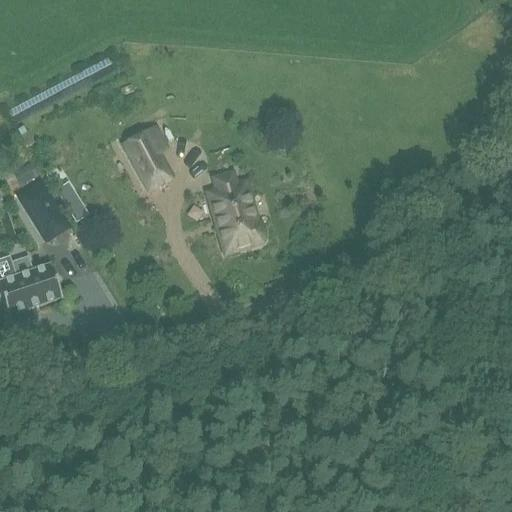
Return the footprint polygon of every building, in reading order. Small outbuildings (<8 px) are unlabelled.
[(18,123),(119,73),(115,64),(14,114),(18,123)] [(147,188),(168,177),(145,135),(124,146),(147,188)] [(260,222),(259,221),(248,181),(234,185),(231,173),(212,179),(215,190),(206,193),(210,208),(211,207),(219,232),(217,232),(224,254),(261,243),(265,239),(266,234),(266,229),(264,225),(260,222)] [(67,228),(40,183),(17,198),(45,242),(67,228)] [(61,298),(50,265),(31,271),(29,266),(12,272),(14,277),(0,281),(0,295),(7,316),(61,298)]
